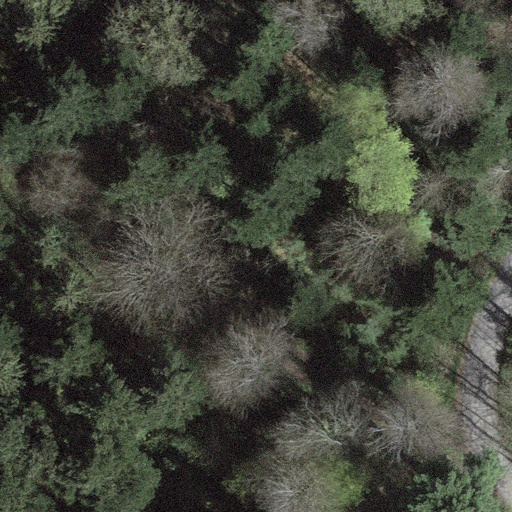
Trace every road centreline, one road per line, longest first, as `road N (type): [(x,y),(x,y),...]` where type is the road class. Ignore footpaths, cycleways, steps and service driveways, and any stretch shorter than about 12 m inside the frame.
road 1 (track): [(511,481),(0,194)]
road 2 (track): [(511,469),(479,410),(487,336),(511,286)]
